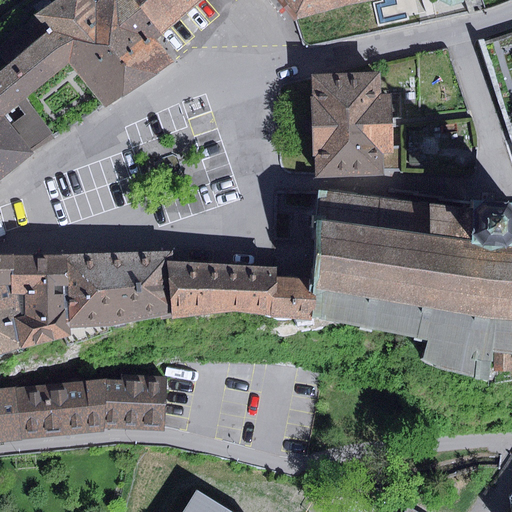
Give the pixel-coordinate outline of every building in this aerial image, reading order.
[(18,105),(27,98),(69,64),(106,108),(168,66),(174,62),(156,40),(162,35),(132,0),(99,0),(96,3),(93,0),(53,0),(34,15),(47,31),(0,71),(0,113),(3,117),(18,105)] [(132,0),(162,35),(203,0),(132,0)] [(277,0),(295,19),(390,0),(441,0),(442,1),(453,7),(465,3),(466,0),(277,0)] [(380,72),(311,74),(314,178),(384,176),(384,154),(394,153),(392,93),(381,94),(380,72)] [(25,115),(11,127),(35,156),(56,139),(27,98),(18,105),(25,115)] [(3,117),(0,113),(0,182),(35,156),(11,127),(3,117)] [(320,268),(318,290),(325,291),(320,319),(428,340),(423,359),(437,367),(489,382),(493,352),(511,354),(511,203),(471,201),(470,210),(329,192),(320,268)] [(172,315),(170,262),(169,252),(68,256),(71,329),(115,326),(172,315)] [(0,286),(12,286),(11,256),(0,255),(0,286)] [(14,318),(21,349),(71,336),(71,329),(68,256),(11,256),(12,286),(12,295),(18,295),(25,295),(26,316),(22,316),(14,318)] [(271,317),(276,278),(276,268),(272,267),(170,262),(172,315),(172,319),(236,311),(271,317)] [(276,278),(271,317),(314,320),(314,296),(308,293),(309,280),(276,278)] [(0,286),(0,354),(21,349),(14,318),(22,316),(18,295),(12,295),(12,286),(0,286)] [(106,380),(17,389),(23,441),(104,433),(104,429),(165,432),(165,426),(167,377),(121,375),(121,381),(106,380)] [(0,443),(23,441),(17,389),(0,390),(0,443)] [(231,511),(197,491),(183,511),(231,511)]
